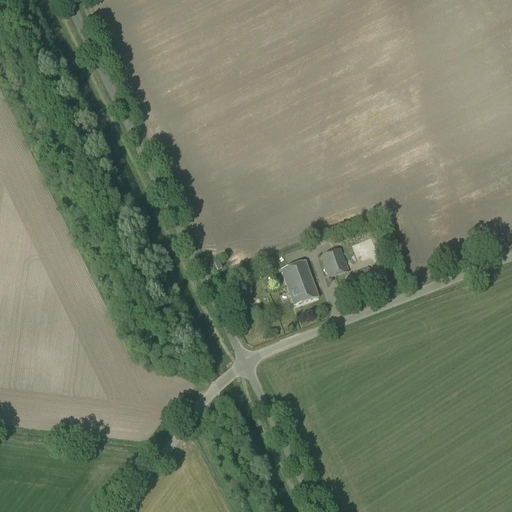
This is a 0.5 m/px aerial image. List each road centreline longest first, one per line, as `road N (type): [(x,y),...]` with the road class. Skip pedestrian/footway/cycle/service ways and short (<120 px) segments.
road 1 (unclassified): [(245,363),(61,0)]
road 2 (unclassified): [(245,363),(511,256)]
road 3 (unclassified): [(118,511),(201,404),(245,363)]
road 4 (unclassified): [(312,511),(245,363)]
